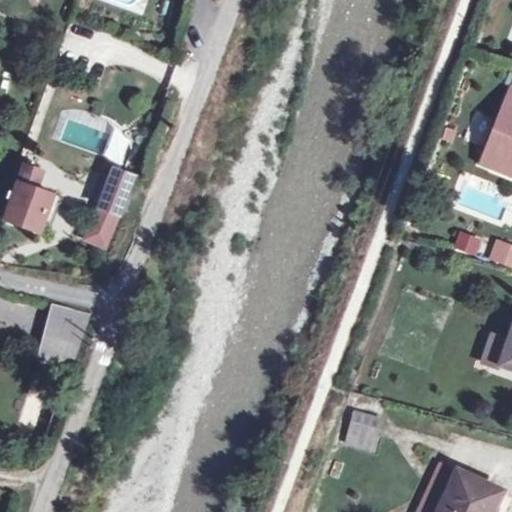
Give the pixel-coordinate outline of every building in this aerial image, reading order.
[(511,104),(483,173),(511,184),(511,104)] [(45,172),(28,166),(18,193),(12,191),(10,197),(16,199),(8,219),(50,233),(64,197),(40,187),(45,172)] [(122,216),(137,177),(115,169),(101,208),(122,216)] [(511,268),(511,245),(459,230),(452,251),(511,268)] [(43,363),(72,371),(89,325),(91,318),(58,307),(43,363)] [(354,414),(349,431),(374,438),(379,422),(354,414)] [(436,469),(418,511),(493,511),(502,494),(436,469)]
